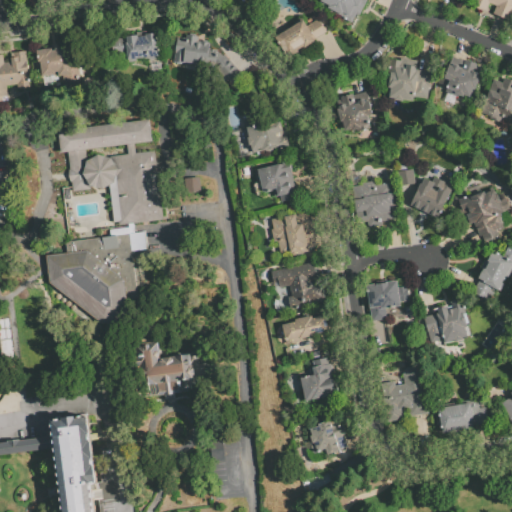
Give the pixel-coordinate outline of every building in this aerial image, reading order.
[(369,0),(363,11),(357,8),(351,19),(348,18),(347,21),(330,12),(331,10),(320,4),(322,0),(369,0)] [(511,0),(474,0),(472,7),(487,13),(490,5),(497,7),(494,16),(501,19),(511,22),(511,19),(511,0)] [(318,19),(327,33),(321,37),(314,42),(315,43),(307,48),(308,50),(298,57),(296,54),(288,60),(274,39),(303,21),(307,27),(318,19)] [(111,40),(113,55),(127,53),(128,62),(161,58),(157,33),(146,34),(145,32),(137,33),(137,35),(126,36),(126,38),(120,39),(111,40)] [(216,65),(174,61),(176,37),(185,38),(185,35),(199,36),(198,41),(209,42),(209,49),(218,49),(217,52),(224,53),(239,72),(229,80),(216,65)] [(36,51),(38,65),(40,64),(42,79),(62,76),(63,85),(74,84),(73,74),(68,46),(36,51)] [(0,96),(7,96),(5,86),(15,85),(16,89),(29,87),(24,51),(14,52),(15,56),(9,57),(10,62),(3,63),(2,54),(0,54),(0,96)] [(431,72),(427,99),(414,98),(413,101),(402,100),(402,102),(394,101),(395,99),(386,98),(388,84),(386,84),(389,59),(400,60),(400,58),(417,60),(416,70),(424,71),(431,72)] [(470,97),(473,88),(476,89),(480,77),(477,76),(478,74),(474,72),(477,64),(466,60),(462,70),(459,69),(460,67),(457,65),(453,64),(453,66),(449,65),(444,79),(450,81),(445,93),(458,98),(459,96),(464,98),(465,95),(470,97)] [(511,123),(511,80),(505,78),(503,84),(493,80),(481,114),(490,117),(489,121),(501,125),(503,121),(511,123)] [(369,102),(373,116),(368,118),(370,126),(361,128),(361,130),(352,133),(351,131),(344,133),(342,124),(339,125),(335,109),(344,107),(341,99),(353,96),(356,105),(358,104),(358,102),(363,101),(366,100),(366,103),(369,102)] [(134,143),(136,153),(154,150),(163,220),(134,224),(114,226),(109,187),(108,188),(103,189),(97,189),(73,192),(72,181),(69,182),(68,171),(71,170),(68,151),(61,152),(58,130),(150,118),(153,141),(134,143)] [(246,128),(248,139),(246,139),(248,148),(249,147),(252,155),(256,154),(256,157),(289,149),(285,136),(283,137),(278,120),(252,127),(246,128)] [(256,171),(262,194),(272,191),(274,197),(278,196),(280,203),(296,199),(294,192),(297,192),(296,187),(290,162),(256,171)] [(399,173),(401,188),(406,187),(416,186),(414,171),(399,173)] [(181,179),(183,193),(200,190),(198,176),(181,179)] [(409,205),(419,183),(421,183),(423,178),(431,182),(433,177),(441,181),(443,177),(455,182),(438,218),(409,205)] [(353,189),(358,225),(368,224),(369,230),(383,228),(383,224),(392,223),(396,222),(395,214),(397,214),(396,208),(398,208),(396,194),(391,195),(389,184),(376,186),(376,182),(362,184),(363,187),(353,189)] [(458,199),(480,191),(481,193),(485,191),(486,194),(495,191),(497,196),(499,195),(501,201),(507,199),(511,210),(501,214),(506,227),(497,230),(499,237),(485,242),(483,236),(480,237),(478,231),(475,223),(471,225),(467,215),(471,214),(469,210),(463,212),(458,199)] [(270,220),(272,230),(269,230),(272,243),(276,242),(279,258),(307,252),(307,250),(315,249),(313,242),(312,236),(315,235),(311,216),(306,217),(305,212),(270,220)] [(65,242),(101,238),(100,228),(114,226),(134,224),(135,232),(144,231),(146,250),(143,251),(144,258),(133,259),(138,298),(127,300),(130,320),(102,324),(55,329),(49,283),(46,255),(67,252),(65,242)] [(509,245),(511,246),(511,269),(507,279),(504,278),(501,283),(504,285),(500,293),(491,288),(489,291),(493,293),(490,301),(486,299),(485,300),(472,294),(476,286),(479,280),(478,280),(482,270),(480,269),(485,260),(488,261),(492,253),(502,258),(509,245)] [(269,267),(273,289),(289,285),(291,296),(284,298),(287,310),(324,302),(321,285),(312,286),(311,282),(320,280),(318,269),(315,257),(269,267)] [(367,286),(372,322),(379,321),(388,319),(386,309),(401,307),(400,304),(410,302),(408,286),(398,288),(397,282),(387,283),(387,281),(377,282),(377,285),(367,286)] [(422,316),(426,329),(427,329),(430,342),(442,339),(443,343),(454,340),(455,341),(461,339),(461,338),(470,335),(467,323),(469,322),(464,305),(462,305),(461,299),(451,302),(452,308),(448,309),(447,305),(436,308),(437,312),(432,313),(422,316)] [(281,325),(286,346),(293,344),(302,342),(301,340),(315,336),(316,340),(330,337),(325,315),(312,319),(311,315),(294,319),(294,322),(281,325)] [(9,328),(0,328),(1,356),(10,356),(9,328)] [(133,350),(157,345),(160,362),(190,356),(192,366),(193,370),(194,379),(189,380),(192,400),(153,407),(150,388),(147,388),(144,370),(137,372),(133,350)] [(304,402),(338,395),(332,370),(331,363),(328,364),(327,358),(309,362),(312,375),(299,378),(304,402)] [(419,366),(427,412),(419,413),(408,415),(407,407),(400,408),(402,418),(386,421),(381,390),(382,390),(381,383),(392,381),(393,385),(403,383),(401,373),(406,372),(405,368),(419,366)] [(511,396),(502,402),(510,417),(509,418),(511,424),(511,392),(511,393),(511,396)] [(440,406),(444,431),(474,425),(473,423),(481,422),(488,420),(486,405),(472,407),(471,400),(440,406)] [(0,511),(0,441),(51,435),(49,417),(87,412),(96,486),(100,486),(101,496),(94,497),(95,511),(0,511)] [(345,437),(341,426),(338,427),(336,421),(329,424),(328,421),(317,425),(318,428),(309,431),(311,437),(308,438),(310,445),(307,445),(310,454),(316,452),(317,455),(324,453),(325,457),(347,450),(345,444),(343,437),(345,437)]
